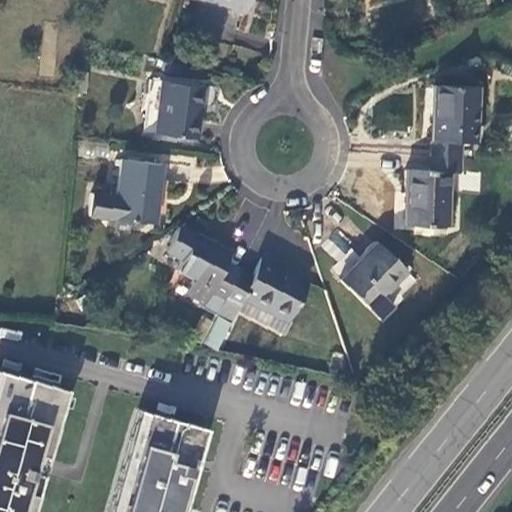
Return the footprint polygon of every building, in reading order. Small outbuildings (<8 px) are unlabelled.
[(195,0),(244,13),(248,0),(195,0)] [(150,132),(193,139),(199,86),(157,80),(150,132)] [(432,86),(430,156),(459,158),(459,142),(474,142),(475,87),(432,86)] [(459,158),(430,156),(429,171),(404,170),(402,222),(445,224),(447,171),(458,172),(459,158)] [(88,215),(152,223),(159,164),(119,159),(115,196),(90,193),(88,215)] [(478,171),(457,174),(459,189),(480,186),(478,171)] [(223,264),(229,251),(193,233),(192,235),(176,227),(165,250),(181,258),(175,270),(193,278),(183,298),(214,313),(222,297),(236,270),(223,264)] [(339,280),(368,310),(405,271),(375,242),(339,280)] [(250,277),(236,270),(222,297),(236,304),(240,296),(285,318),(303,279),(260,258),(250,277)] [(236,304),(222,297),(214,313),(228,320),(236,304)] [(21,376),(0,370),(0,511),(29,511),(34,496),(40,497),(46,473),(30,468),(34,453),(45,457),(64,388),(21,376)] [(174,419),(143,411),(114,511),(179,511),(186,491),(192,492),(199,468),(192,466),(203,428),(174,419)]
